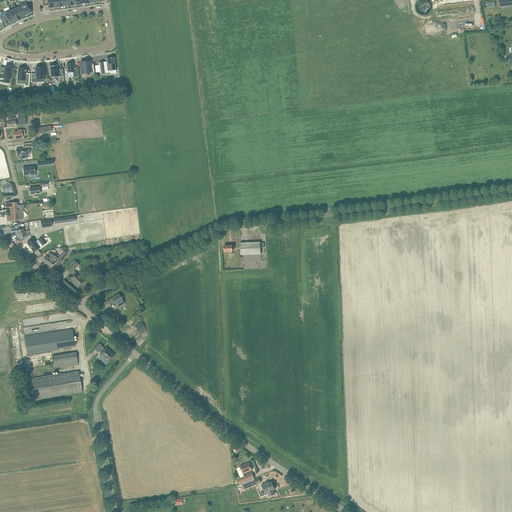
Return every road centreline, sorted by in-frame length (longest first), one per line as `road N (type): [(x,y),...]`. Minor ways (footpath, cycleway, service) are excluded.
road 1 (residential): [(78,303),(219,230),(511,191)]
road 2 (unclassified): [(349,511),(263,456),(136,353)]
road 3 (residential): [(38,19),(103,11),(109,45),(27,57),(0,50)]
road 4 (unclassified): [(113,511),(97,403),(136,353)]
